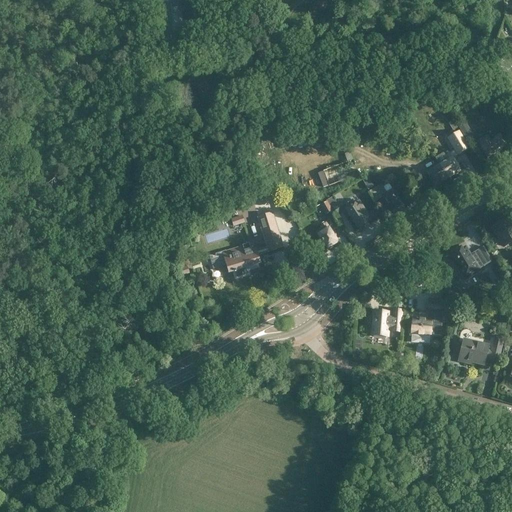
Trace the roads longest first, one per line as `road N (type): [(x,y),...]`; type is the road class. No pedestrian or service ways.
road 1 (secondary): [(0,433),(127,400),(241,343)]
road 2 (residential): [(303,329),(341,366),(511,411)]
road 3 (track): [(340,144),(409,164),(440,205)]
